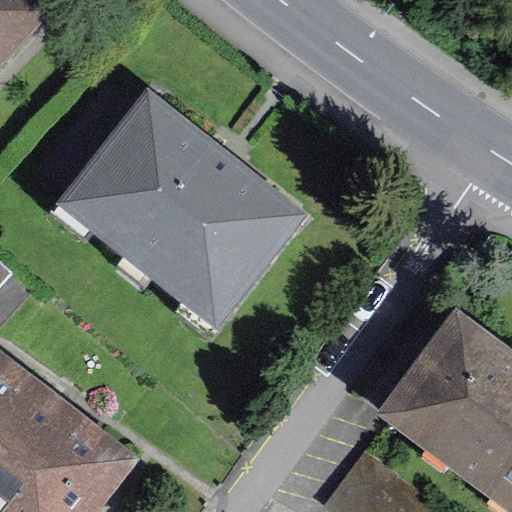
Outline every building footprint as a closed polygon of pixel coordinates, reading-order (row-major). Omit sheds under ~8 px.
[(0,0),(0,81),(41,38),(0,0)] [(292,238),(130,116),(42,231),(204,354),(292,238)] [(0,290),(13,275),(0,264),(0,290)] [(511,511),(511,387),(437,333),(359,440),(458,511),(511,511)] [(0,511),(104,511),(126,483),(0,389),(0,511)] [(447,511),(366,453),(322,511),(447,511)]
